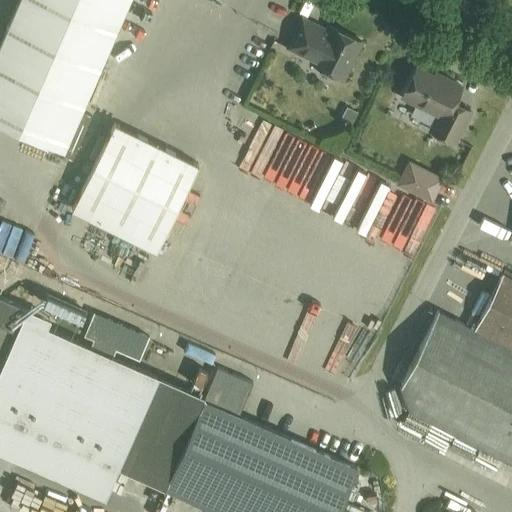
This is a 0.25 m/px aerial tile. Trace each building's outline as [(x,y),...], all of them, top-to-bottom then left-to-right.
[(18,0),(0,43),(0,121),(64,150),(128,0),(18,0)] [(151,14),(145,35),(162,40),(168,19),(151,14)] [(313,60),(312,62),(343,78),(361,41),(330,26),(328,30),(303,18),(288,47),(313,60)] [(438,114),(430,130),(455,143),(471,110),(454,102),(462,86),(442,76),(441,79),(417,67),(402,96),(438,114)] [(115,122),(72,209),(156,250),(199,164),(115,122)] [(442,178),(424,169),(409,162),(399,183),(431,199),(442,178)] [(394,248),(406,253),(424,211),(413,206),(394,248)] [(196,268),(207,235),(186,228),(175,261),(196,268)] [(511,461),(511,277),(502,273),(474,329),(438,310),(401,382),(410,410),(511,461)] [(115,347),(140,358),(149,335),(94,311),(84,334),(94,339),(91,347),(24,318),(28,309),(0,296),(0,413),(118,465),(223,511),(336,511),(357,466),(204,398),(205,397),(111,355),(115,347)] [(218,366),(205,397),(204,398),(236,413),(249,383),(251,384),(252,382),(218,366)]
